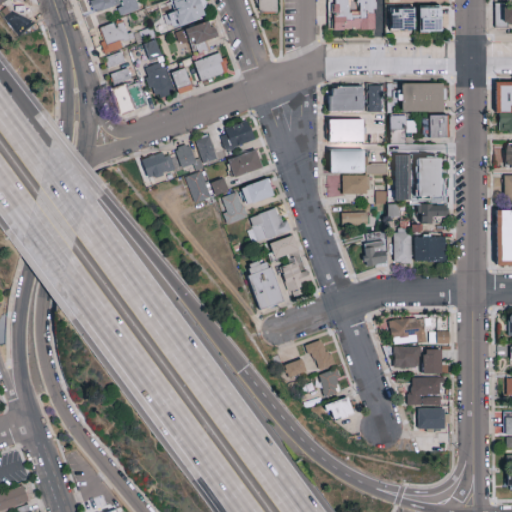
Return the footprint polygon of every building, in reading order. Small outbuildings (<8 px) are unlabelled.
[(0,0),(0,14),(14,38),(40,29),(29,0),(0,0)] [(88,0),(93,14),(116,6),(120,16),(139,9),(135,0),(88,0)] [(164,15),(168,28),(207,17),(201,0),(170,0),(174,12),(164,15)] [(276,12),(276,0),(257,0),(257,12),(276,12)] [(374,0),(330,0),(330,31),(374,30),(374,0)] [(511,26),(511,6),(496,6),(495,26),(511,26)] [(439,32),(439,8),(417,8),(417,32),(439,32)] [(412,9),(388,9),(388,30),(412,30),(412,9)] [(195,54),(208,48),(205,41),(217,35),(209,19),(184,31),(195,54)] [(96,29),(105,52),(132,42),(123,20),(96,29)] [(143,44),(149,60),(160,56),(155,40),(143,44)] [(124,63),(121,52),(104,57),(107,68),(124,63)] [(193,62),(200,82),(226,73),(220,53),(193,62)] [(173,92),(162,62),(143,69),(154,99),(173,92)] [(176,94),(191,90),(185,68),(171,72),(176,94)] [(130,78),(126,69),(109,76),(113,86),(130,78)] [(119,115),(146,106),(138,80),(111,89),(119,115)] [(511,82),(495,82),(495,131),(511,131),(511,82)] [(444,84),(399,84),(399,112),(444,112),(444,84)] [(381,112),(381,85),(366,85),(366,112),(381,112)] [(363,86),(326,86),(326,111),(363,111),(363,86)] [(446,115),(426,115),(426,139),(446,139),(446,115)] [(388,131),(413,131),(413,117),(388,117),(388,131)] [(361,119),(327,119),(327,142),(361,142),(361,119)] [(225,152),(253,141),(245,121),(217,132),(225,152)] [(194,139),(203,163),(217,158),(208,134),(194,139)] [(174,147),(181,167),(191,164),(193,169),(200,167),(198,159),(194,160),(188,142),(174,147)] [(511,167),(511,145),(501,145),(501,167),(511,167)] [(147,179),(174,169),(167,150),(140,160),(147,179)] [(261,166),(255,150),(226,161),(233,178),(261,166)] [(365,151),(327,151),(327,172),(384,173),(384,164),(365,164),(365,151)] [(440,200),(441,157),(393,156),(393,200),(440,200)] [(209,197),(201,172),(185,178),(193,203),(209,197)] [(341,194),(366,194),(366,176),(341,176),(341,194)] [(511,176),(502,176),(502,199),(511,199),(511,176)] [(209,183),(214,194),(226,189),(221,178),(209,183)] [(245,206),(273,195),(266,178),(239,190),(245,206)] [(375,202),(386,203),(387,190),(376,190),(375,202)] [(228,224),(245,217),(236,193),(218,199),(228,224)] [(400,216),(400,204),(388,203),(388,216),(400,216)] [(418,221),(446,221),(446,205),(418,205),(418,221)] [(247,231),(251,243),(287,232),(280,208),(248,217),(252,230),(247,231)] [(495,266),(511,266),(511,210),(495,210),(495,266)] [(367,226),(366,212),(341,213),(341,226),(367,226)] [(409,230),(393,230),(393,263),(409,263),(409,230)] [(273,260),(298,251),(293,235),(267,244),(273,260)] [(413,262),(445,262),(445,237),(413,237),(413,262)] [(386,266),(386,242),(363,242),(363,266),(386,266)] [(245,266),(256,310),(281,304),(269,259),(245,266)] [(307,269),(299,271),(297,263),(280,268),(287,291),(311,283),(307,269)] [(424,342),(424,320),(388,320),(388,342),(424,342)] [(448,332),(435,332),(435,344),(448,344),(448,332)] [(283,364),(287,379),(332,366),(325,339),(304,345),(307,357),(283,364)] [(392,367),(418,367),(418,347),(392,347),(392,367)] [(440,349),(422,349),(422,374),(440,374),(440,349)] [(324,397),(342,391),(336,370),(317,375),(324,397)] [(408,404),(440,404),(440,377),(408,377),(408,404)] [(503,396),(511,396),(511,378),(503,378),(503,396)] [(352,415),(348,398),(325,404),(328,420),(352,415)] [(443,409),(417,409),(417,429),(443,429),(443,409)] [(511,417),(503,418),(503,435),(511,434),(511,417)] [(0,510),(28,501),(22,485),(0,493),(0,510)]
